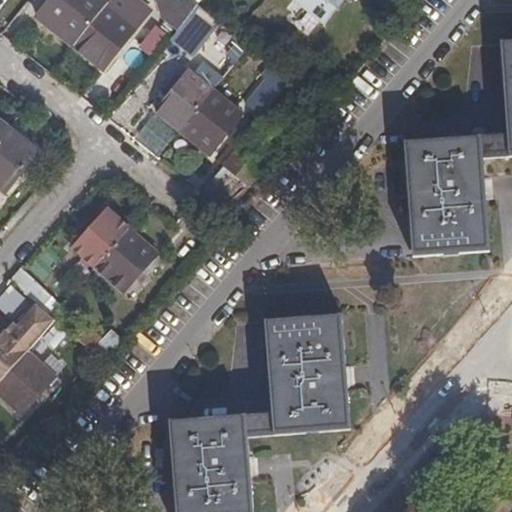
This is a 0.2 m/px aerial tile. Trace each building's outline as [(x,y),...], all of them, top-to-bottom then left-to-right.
[(72,46),(106,4),(100,0),(53,0),(38,19),(72,46)] [(146,16),(126,0),(109,0),(106,4),(72,46),(102,70),(146,16)] [(162,9),(168,0),(154,0),(154,1),(162,9)] [(177,31),(198,5),(191,0),(168,0),(162,9),(162,19),(177,31)] [(294,0),(323,23),(342,0),(294,0)] [(190,50),(215,19),(198,5),(177,31),(173,36),(190,50)] [(511,44),(502,45),(507,138),(508,158),(511,157),(511,44)] [(179,130),(212,89),(190,72),(157,113),(179,130)] [(285,91),(271,79),(253,100),(266,112),(285,91)] [(242,114),(212,89),(179,130),(208,155),(242,114)] [(286,141),(262,122),(224,165),(248,185),(286,141)] [(7,129),(0,137),(0,190),(4,194),(37,152),(7,129)] [(507,138),(481,140),(482,160),(508,158),(507,138)] [(482,160),(481,140),(405,145),(412,256),(488,252),(482,160)] [(95,269),(129,230),(106,209),(71,248),(95,269)] [(157,254),(129,230),(95,269),(122,293),(157,254)] [(12,280),(26,293),(33,286),(18,272),(12,280)] [(27,294),(37,302),(53,317),(62,306),(36,283),(33,286),(26,293),(27,294)] [(0,384),(28,353),(41,338),(55,323),(57,320),(53,317),(37,302),(10,332),(7,330),(0,337),(0,384)] [(265,324),(273,417),(274,437),(349,431),(341,318),(265,324)] [(66,334),(55,323),(41,338),(53,348),(66,334)] [(75,337),(104,363),(124,341),(110,328),(102,337),(86,324),(75,337)] [(28,353),(0,384),(0,396),(20,415),(55,377),(28,353)] [(273,417),(245,419),(246,439),(274,437),(273,417)] [(252,511),(246,439),(245,419),(170,424),(176,511),(252,511)]
